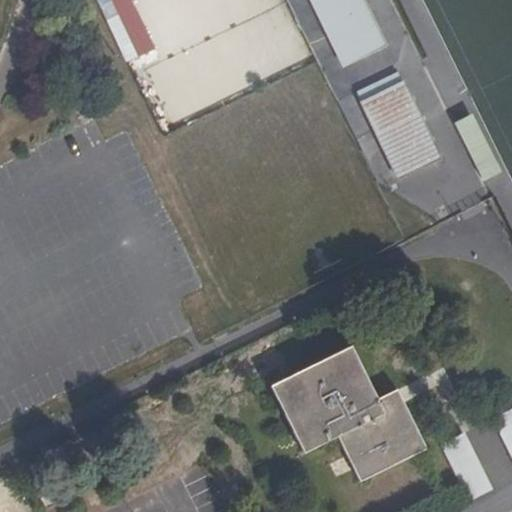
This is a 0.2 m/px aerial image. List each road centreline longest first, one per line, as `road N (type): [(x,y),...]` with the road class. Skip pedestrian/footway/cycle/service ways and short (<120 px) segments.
road 1 (unknown): [(0,335),(103,282),(90,217)]
road 2 (unknown): [(90,217),(70,170),(0,193)]
